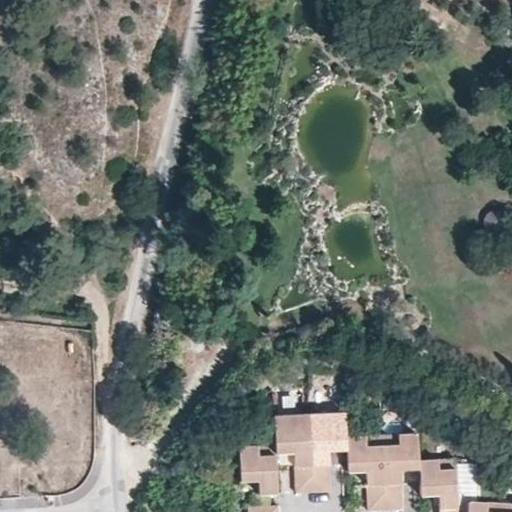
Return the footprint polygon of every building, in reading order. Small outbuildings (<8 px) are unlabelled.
[(345,453),(345,439),(343,417),(307,419),(311,494),(329,493),(327,454),(345,453)] [(311,494),(307,419),(271,420),(272,448),(273,456),(291,456),(293,494),(311,494)] [(416,472),(416,463),(414,437),(380,438),(382,511),(390,511),(402,511),(401,472),(416,472)] [(345,439),(345,453),(347,473),(365,473),(367,511),(382,511),(380,438),(345,439)] [(273,456),(272,448),(237,450),(239,484),(257,483),(258,497),(274,497),(273,456)] [(456,511),(456,503),(454,462),(416,463),(416,472),(418,498),(437,496),(437,511),(456,511)]
